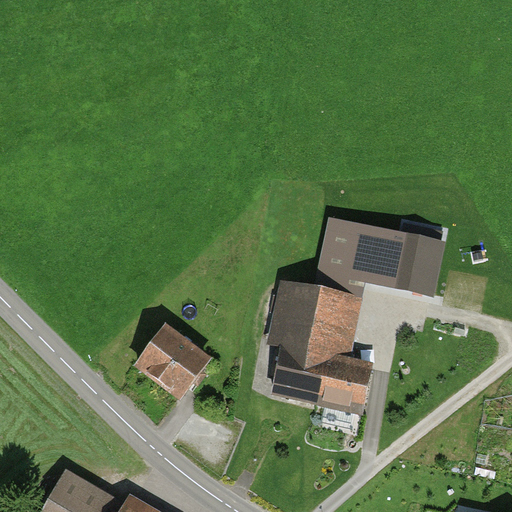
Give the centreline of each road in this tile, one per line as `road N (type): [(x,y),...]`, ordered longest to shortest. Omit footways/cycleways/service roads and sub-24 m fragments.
road 1 (tertiary): [(237,511),(143,440),(0,303)]
road 2 (track): [(368,475),(395,307),(511,335)]
road 3 (track): [(274,280),(257,339),(271,443),(229,507)]
road 4 (track): [(327,511),(511,363)]
